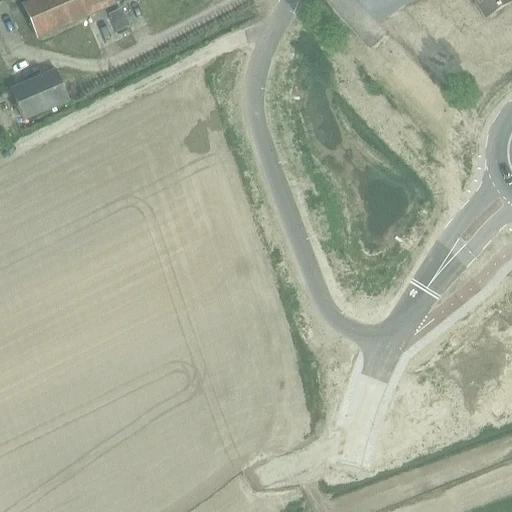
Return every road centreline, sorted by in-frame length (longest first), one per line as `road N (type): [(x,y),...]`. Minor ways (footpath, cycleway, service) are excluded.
road 1 (unclassified): [(287,0),(251,93),(254,124),(323,303),(352,334),(385,347)]
road 2 (tertiary): [(345,498),(385,347)]
